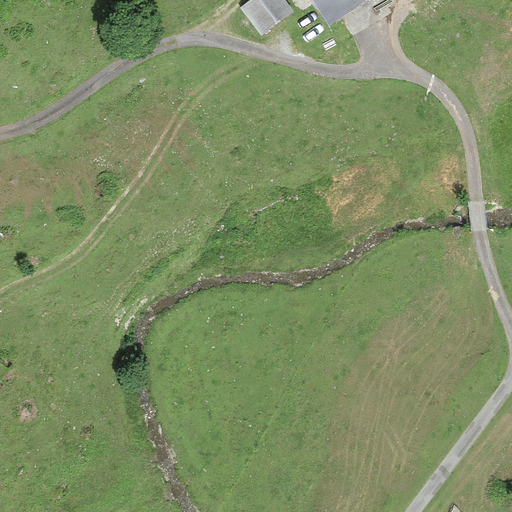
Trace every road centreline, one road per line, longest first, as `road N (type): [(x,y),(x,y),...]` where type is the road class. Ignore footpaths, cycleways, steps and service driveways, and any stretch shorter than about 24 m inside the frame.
road 1 (track): [(511,344),(474,240),(454,115),(403,78),(336,78),(197,47),(148,54),(32,128),(0,136)]
road 2 (track): [(511,381),(413,511)]
